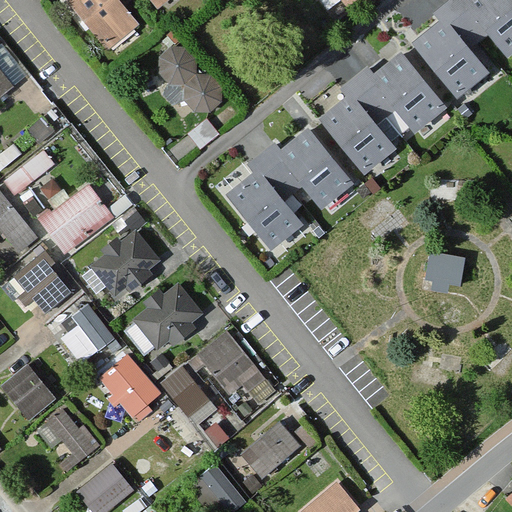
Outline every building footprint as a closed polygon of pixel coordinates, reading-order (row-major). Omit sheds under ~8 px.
[(72,0),(107,44),(135,21),(118,0),(72,0)] [(480,34),(451,0),(444,0),(435,9),(440,16),(414,38),(460,92),(490,67),(470,42),(480,34)] [(511,0),(451,0),(480,34),(489,27),(509,51),(511,48),(511,0)] [(0,40),(0,95),(15,83),(0,66),(0,42),(1,42),(0,40)] [(0,43),(0,59),(16,79),(28,69),(4,40),(0,43)] [(187,41),(171,42),(160,54),(157,70),(169,82),(165,86),(164,92),(172,102),(177,102),(183,100),(198,112),(209,112),(223,99),(222,85),(212,71),(198,72),(197,54),(187,41)] [(368,62),(356,72),(388,109),(396,102),(416,126),(446,101),(400,47),(374,69),(368,62)] [(388,109),(356,72),(342,84),(348,91),(322,113),(368,168),(398,142),(377,118),(388,109)] [(44,116),(29,129),(39,141),(54,128),(44,116)] [(207,117),(189,132),(200,146),(218,131),(207,117)] [(275,139),(263,149),(294,186),(302,179),(323,203),(353,178),(307,124),(281,146),(275,139)] [(294,186),(263,149),(248,161),(254,168),(228,190),(274,244),(304,219),(284,195),(294,186)] [(44,152),(4,182),(14,195),(54,165),(44,152)] [(53,176),(41,185),(51,198),(63,190),(53,176)] [(363,182),(356,188),(363,196),(370,190),(369,188),(363,182)] [(375,182),(369,188),(370,190),(373,192),(379,186),(377,184),(375,182)] [(63,253),(112,218),(107,211),(89,186),(52,212),(49,209),(38,217),(63,253)] [(0,188),(0,234),(4,231),(20,251),(38,237),(0,188)] [(125,193),(107,211),(112,218),(114,217),(133,203),(125,193)] [(33,198),(25,204),(33,215),(41,209),(33,198)] [(136,209),(114,226),(118,233),(122,238),(136,227),(144,220),(136,209)] [(319,224),(314,228),(320,235),(324,231),(319,224)] [(159,257),(136,227),(122,238),(118,233),(102,245),(105,250),(90,261),(96,268),(110,285),(116,294),(126,286),(129,291),(153,273),(148,266),(159,257)] [(45,247),(14,272),(18,277),(26,286),(18,293),(30,307),(37,301),(44,310),(45,309),(71,288),(58,272),(54,267),(50,263),(55,259),(45,247)] [(430,252),(425,279),(435,281),(433,288),(446,291),(448,284),(459,286),(465,258),(430,252)] [(268,255),(262,261),(271,271),(277,266),(268,255)] [(203,313),(180,284),(167,294),(161,287),(142,302),(147,308),(134,319),(158,350),(171,340),(174,344),(196,327),(192,322),(203,313)] [(88,304),(72,316),(79,325),(61,338),(80,364),(106,345),(114,338),(88,304)] [(227,328),(186,360),(196,372),(206,364),(228,392),(242,381),(249,390),(266,377),(227,328)] [(114,338),(106,345),(112,353),(120,347),(114,338)] [(163,351),(151,360),(157,369),(169,361),(163,351)] [(129,355),(99,381),(113,397),(107,402),(113,410),(120,405),(133,420),(134,418),(139,424),(152,413),(147,407),(162,395),(129,355)] [(444,357),(442,365),(458,369),(460,360),(444,357)] [(28,361),(2,382),(29,415),(55,395),(28,361)] [(183,364),(162,380),(189,414),(210,398),(183,364)] [(279,396),(274,400),(279,406),(285,402),(279,396)] [(62,406),(47,418),(73,450),(60,462),(66,470),(100,442),(83,422),(78,426),(62,406)] [(280,418),(242,451),(262,475),(301,441),(292,432),(280,418)] [(216,420),(205,429),(218,445),(229,436),(216,420)] [(302,423),(292,432),(301,441),(306,447),(316,438),(302,423)] [(112,461),(78,488),(97,511),(101,511),(133,487),(112,461)] [(232,511),(246,501),(215,463),(191,482),(214,510),(224,502),(231,511),(232,511)] [(263,487),(253,475),(244,482),(253,494),(263,487)] [(150,480),(142,486),(150,495),(157,489),(150,480)] [(338,481),(300,511),(350,511),(352,510),(359,505),(338,481)] [(141,497),(123,509),(125,511),(136,511),(146,505),(141,497)]
